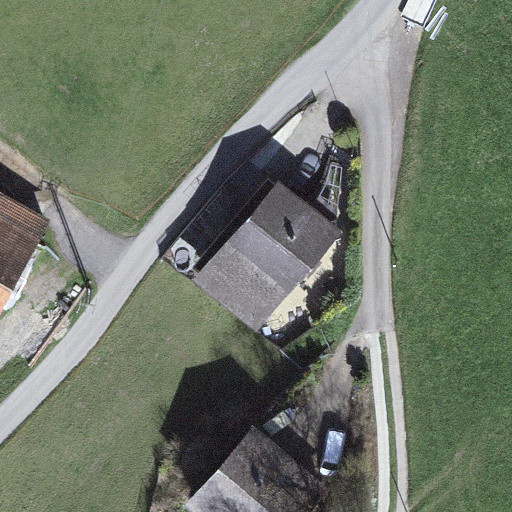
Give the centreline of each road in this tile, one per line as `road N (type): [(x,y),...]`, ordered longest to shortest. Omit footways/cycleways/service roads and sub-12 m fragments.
road 1 (unclassified): [(0,426),(222,157),(372,0)]
road 2 (track): [(343,37),(374,109),(379,511)]
